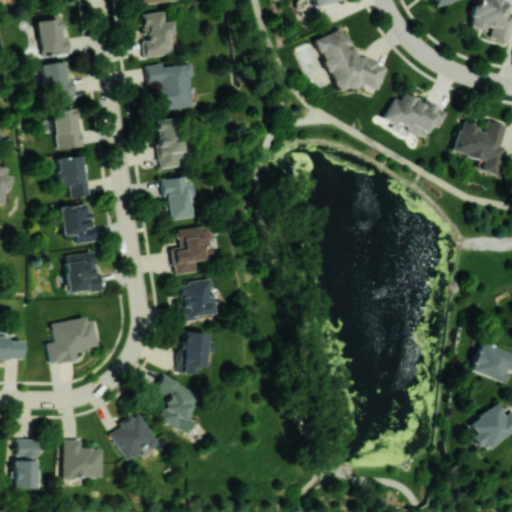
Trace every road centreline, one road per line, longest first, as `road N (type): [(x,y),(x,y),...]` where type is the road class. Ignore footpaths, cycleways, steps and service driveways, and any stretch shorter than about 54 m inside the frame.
road 1 (residential): [(97,0),(141,311),(137,342),(116,376)]
road 2 (residential): [(511,84),(432,58),(385,0)]
road 3 (residential): [(116,376),(80,396),(0,399)]
